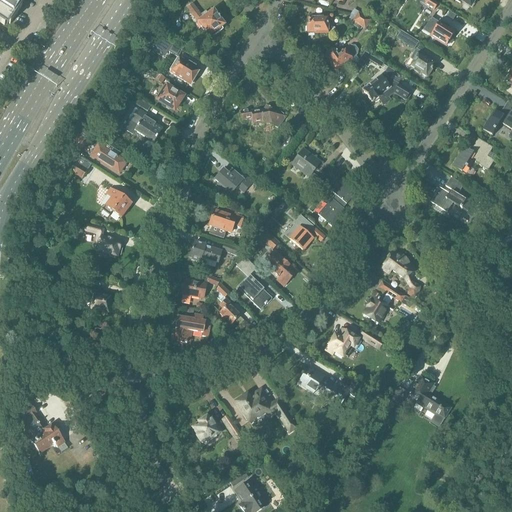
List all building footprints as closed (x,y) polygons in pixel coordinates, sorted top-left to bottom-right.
[(0,0),(0,22),(4,26),(5,24),(7,25),(8,23),(10,24),(22,6),(20,5),(23,0),(0,0)] [(430,0),(418,0),(418,1),(433,10),(436,5),(437,4),(430,0)] [(191,5),(187,9),(202,29),(203,31),(204,31),(209,37),(211,35),(213,37),(223,30),(222,28),(224,26),(214,11),(207,15),(205,12),(200,16),(191,5)] [(353,10),(350,15),(352,16),(355,17),(363,23),(366,18),(353,10)] [(350,15),(349,22),(353,23),(360,28),(363,23),(355,17),(352,16),(350,15)] [(363,23),(360,28),(365,31),(371,21),(366,18),(363,23)] [(308,24),(306,24),(307,26),(307,35),(327,34),(327,26),(331,26),(331,19),(308,20),(308,24)] [(430,20),(423,30),(446,45),(447,44),(451,44),(452,42),(451,39),(454,33),(450,30),(451,28),(439,21),(438,23),(432,19),(430,21),(430,20)] [(143,27),(137,36),(155,47),(153,50),(158,53),(161,48),(164,50),(168,52),(169,53),(177,58),(182,52),(173,46),(164,41),(160,38),(143,27)] [(400,31),(395,37),(414,49),(418,42),(400,31)] [(326,55),(326,59),(335,71),(346,63),(351,71),(352,70),(358,61),(355,56),(357,55),(358,51),(355,47),(350,46),(347,49),(346,51),(344,51),(340,54),(337,50),(335,52),(332,51),(326,55)] [(413,61),(409,67),(426,77),(431,70),(432,69),(431,68),(433,65),(429,62),(431,59),(416,50),(410,59),(413,61)] [(364,53),(357,64),(364,68),(369,60),(381,68),(383,64),(364,53)] [(126,56),(115,74),(124,79),(125,78),(130,81),(136,70),(131,67),(134,62),(126,56)] [(179,60),(171,72),(175,75),(190,85),(191,83),(193,83),(194,80),(194,79),(199,71),(194,68),(195,68),(188,63),(188,64),(183,61),(183,62),(179,60)] [(154,72),(151,78),(161,84),(164,79),(154,72)] [(380,77),(362,91),(371,103),(372,102),(373,103),(374,102),(375,102),(379,100),(379,98),(382,95),(385,99),(393,93),(405,101),(406,100),(408,100),(410,96),(409,94),(410,93),(389,80),(382,76),(381,77),(380,77)] [(160,93),(155,99),(166,106),(166,108),(168,109),(170,109),(174,111),(183,97),(167,87),(162,94),(160,93)] [(112,89),(108,95),(113,98),(117,97),(119,93),(112,89)] [(128,92),(124,98),(130,102),(147,112),(150,106),(134,96),(128,92)] [(496,111),(483,130),(493,136),(501,123),(511,130),(511,104),(508,102),(503,111),(503,112),(501,115),(496,111)] [(251,110),(240,112),(241,121),(252,119),(253,127),(271,124),(277,129),(287,117),(273,106),(271,109),(266,105),(263,109),(251,111),(251,110)] [(127,119),(121,128),(132,135),(134,131),(153,143),(162,130),(153,124),(155,121),(137,109),(130,121),(127,119)] [(71,143),(68,148),(78,154),(81,149),(81,150),(86,142),(85,142),(88,137),(79,132),(76,136),(71,143)] [(282,140),(281,141),(283,142),(283,144),(281,146),(287,150),(294,141),(286,135),(282,140)] [(465,148),(453,167),(470,178),(475,171),(467,166),(471,160),(489,171),(495,161),(497,157),(490,153),(493,148),(478,139),(472,148),(473,148),(471,151),(465,148)] [(98,146),(91,156),(118,173),(125,163),(123,162),(126,157),(101,142),(98,146)] [(229,146),(227,155),(237,156),(238,147),(229,146)] [(303,150),(291,165),(292,165),(293,164),(302,171),(301,172),(308,178),(302,186),(311,192),(320,179),(312,173),(320,163),(303,150)] [(75,167),(71,173),(82,180),(87,171),(76,164),(75,167)] [(225,168),(215,180),(218,182),(217,185),(225,189),(230,194),(236,187),(244,194),(248,189),(251,186),(253,184),(235,168),(232,171),(231,171),(230,172),(229,171),(225,168)] [(440,188),(431,203),(447,213),(453,203),(469,213),(474,204),(459,194),(464,186),(451,178),(446,187),(452,191),(450,194),(440,188)] [(331,199),(318,215),(320,217),(318,220),(322,224),(324,221),(332,228),(346,212),(341,208),(344,204),(346,205),(355,194),(340,181),(330,192),(336,196),(333,200),(331,199)] [(105,206),(103,207),(105,207),(120,218),(120,220),(121,220),(121,218),(131,204),(132,204),(131,204),(126,200),(128,199),(130,198),(129,198),(128,198),(122,194),(122,192),(121,192),(122,194),(120,196),(111,189),(107,194),(111,198),(105,206)] [(211,227),(209,235),(223,240),(226,231),(230,233),(233,225),(240,228),(243,219),(238,217),(239,213),(225,208),(224,213),(224,214),(214,211),(209,226),(211,227)] [(294,226),(285,235),(290,239),(302,250),(303,250),(304,250),(308,246),(307,245),(315,237),(320,242),(324,238),(312,227),(314,225),(307,219),(306,221),(300,216),(293,224),(294,226)] [(86,225),(84,231),(99,234),(97,240),(99,241),(96,252),(117,257),(121,242),(102,238),(101,235),(103,229),(86,225)] [(266,234),(260,239),(272,251),(275,248),(278,245),(266,234)] [(194,243),(189,258),(191,259),(191,260),(198,262),(198,261),(200,261),(201,259),(218,263),(221,252),(205,247),(205,246),(194,243)] [(222,250),(222,251),(236,257),(237,255),(238,252),(239,249),(224,244),(222,250)] [(265,263),(264,264),(266,267),(266,269),(270,273),(272,272),(279,279),(285,285),(296,273),(274,253),(265,263)] [(388,260),(381,269),(389,275),(391,271),(404,280),(405,282),(410,280),(408,277),(415,272),(410,264),(409,265),(401,255),(396,258),(395,257),(391,254),(389,255),(387,258),(388,260)] [(249,276),(236,290),(237,290),(238,288),(252,302),(254,300),(262,307),(264,305),(265,306),(272,299),(263,291),(263,290),(252,279),(259,272),(250,264),(245,258),(237,266),(243,271),(249,276)] [(67,273),(65,284),(81,286),(83,276),(67,273)] [(209,277),(206,283),(217,287),(219,281),(209,277)] [(184,281),(181,295),(203,299),(206,285),(184,281)] [(366,309),(363,315),(378,324),(388,308),(385,307),(387,305),(382,303),(387,296),(382,293),(386,287),(381,283),(377,290),(378,290),(376,293),(375,292),(365,309),(366,309)] [(220,285),(216,291),(224,298),(228,293),(224,288),(220,285)] [(409,288),(406,290),(409,292),(407,294),(414,299),(419,291),(419,288),(414,285),(409,288)] [(386,287),(382,293),(387,296),(400,304),(401,305),(409,310),(413,304),(409,301),(404,298),(386,287)] [(88,288),(87,295),(93,296),(91,310),(89,310),(107,313),(110,298),(100,296),(101,290),(88,288)] [(216,291),(213,295),(222,303),(219,306),(223,310),(219,314),(231,325),(233,323),(239,317),(230,307),(231,305),(225,300),(224,298),(216,291)] [(428,312),(424,319),(429,322),(433,315),(428,312)] [(174,328),(178,329),(175,342),(184,344),(186,345),(186,344),(188,336),(190,336),(191,332),(203,334),(202,338),(202,339),(208,340),(210,328),(204,327),(205,323),(202,323),(203,318),(195,316),(194,321),(177,318),(175,328),(174,328)] [(334,336),(326,351),(332,355),(334,353),(342,358),(344,356),(347,358),(350,355),(352,350),(358,341),(352,336),(342,330),(341,331),(342,331),(338,339),(334,336)] [(361,331),(357,336),(366,342),(365,343),(377,350),(381,344),(361,331)] [(299,383),(298,384),(306,389),(308,387),(314,391),(312,394),(321,400),(323,397),(329,400),(328,403),(338,409),(338,408),(347,393),(354,398),(361,387),(344,377),(338,387),(309,369),(299,384),(299,383)] [(407,401),(403,406),(412,411),(415,405),(417,402),(435,414),(430,422),(439,427),(450,408),(442,404),(430,396),(436,386),(434,385),(421,377),(410,395),(406,401),(407,401)] [(26,380),(21,384),(26,392),(32,388),(26,380)] [(385,400),(381,408),(393,416),(404,399),(406,401),(410,395),(394,386),(393,387),(385,400)] [(239,402),(236,403),(244,415),(243,417),(246,421),(248,421),(247,421),(249,422),(256,418),(257,420),(265,415),(267,417),(275,412),(278,416),(281,421),(287,417),(287,416),(284,412),(278,401),(270,406),(261,391),(250,398),(251,400),(249,401),(247,397),(244,398),(243,397),(239,400),(239,402)] [(373,396),(370,401),(377,406),(380,401),(373,396)] [(32,407),(16,417),(21,424),(19,425),(29,440),(39,455),(52,446),(52,447),(55,445),(57,448),(65,443),(57,431),(59,429),(55,423),(46,429),(36,414),(37,414),(32,407)] [(228,416),(221,420),(236,443),(243,438),(228,416)] [(198,423),(192,427),(197,434),(196,437),(200,443),(203,443),(222,431),(217,424),(214,420),(211,421),(210,421),(208,417),(207,418),(206,417),(198,423)] [(244,473),(229,483),(233,488),(247,478),(244,473)] [(250,482),(235,491),(243,503),(239,506),(242,511),(253,511),(256,510),(257,511),(266,506),(250,482)]
